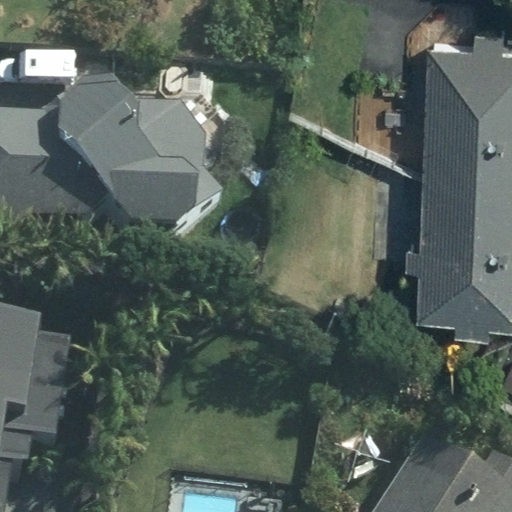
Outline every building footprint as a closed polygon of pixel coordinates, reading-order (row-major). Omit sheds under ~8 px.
[(478,45),(432,44),(423,173),(511,175),(511,45),(509,46),(510,31),(478,30),(478,45)] [(47,123),(0,118),(0,240),(25,243),(26,233),(89,239),(107,223),(139,259),(158,263),(193,240),(195,233),(224,207),(204,185),(207,150),(178,120),(135,116),(118,98),(110,93),(84,88),(47,123)] [(511,175),(423,173),(420,313),(462,314),(462,328),(495,329),(495,317),(511,317),(511,175)] [(0,511),(7,511),(10,495),(0,493),(0,475),(5,440),(29,443),(43,345),(0,339),(0,511)] [(482,485),(422,447),(379,511),(511,511),(511,485),(490,472),(482,485)]
